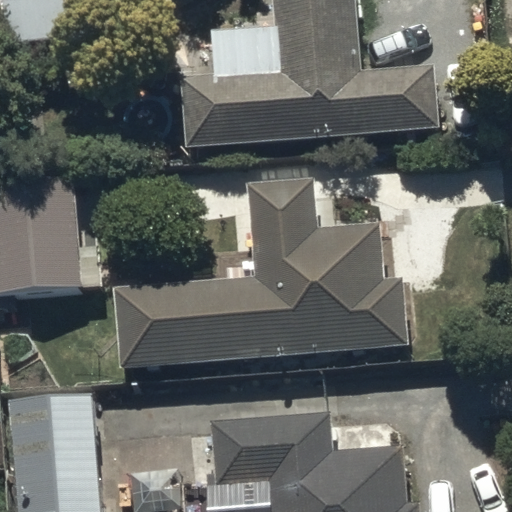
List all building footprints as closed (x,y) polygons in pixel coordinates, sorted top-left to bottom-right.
[(88,0),(8,0),(11,42),(91,38),(88,0)] [(441,65),(365,69),(361,0),(278,0),(280,26),(218,29),(221,75),(191,77),(195,146),(445,133),(441,65)] [(80,178),(0,182),(0,326),(33,325),(31,293),(107,289),(105,246),(84,247),(80,178)] [(261,186),(267,281),(124,289),(128,368),(419,351),(415,277),(392,278),(389,225),(322,228),(319,183),(261,186)] [(106,511),(101,396),(16,400),(21,511),(106,511)] [(410,447),(356,450),(355,435),(335,436),(334,417),(218,423),(222,488),(275,486),(276,511),(426,511),(426,501),(413,502),(410,447)]
